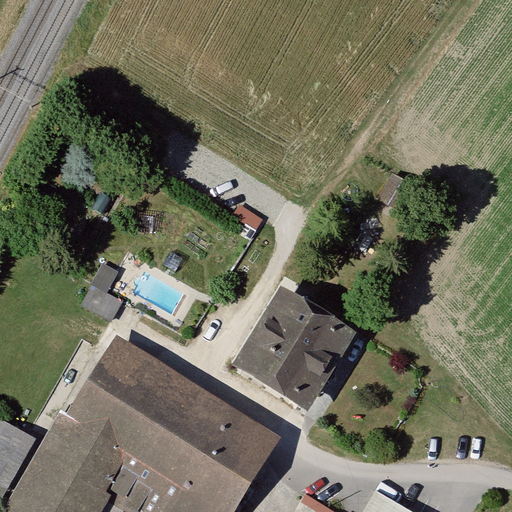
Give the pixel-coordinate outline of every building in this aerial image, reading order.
[(382,200),(402,207),(412,180),(392,173),(382,200)] [(120,278),(105,270),(85,311),(116,326),(125,308),(109,300),(120,278)] [(308,406),(347,344),(289,308),(250,369),(308,406)] [(230,511),(266,454),(119,364),(27,511),(100,511),(110,497),(134,511),(407,511),(381,495),(370,511),(230,511)] [(0,490),(13,497),(41,434),(0,415),(0,490)]
